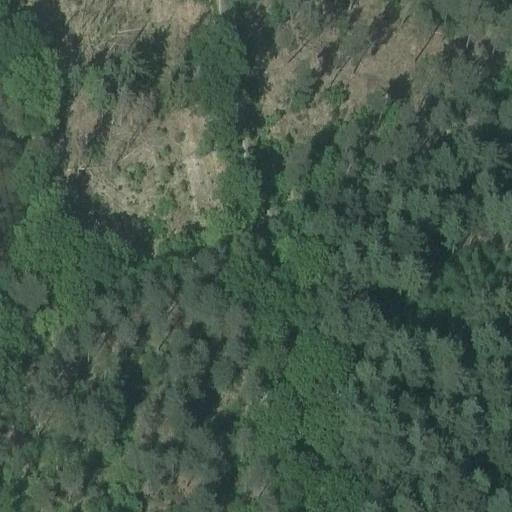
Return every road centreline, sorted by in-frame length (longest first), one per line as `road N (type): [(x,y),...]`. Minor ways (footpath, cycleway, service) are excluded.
road 1 (track): [(511,146),(269,243),(79,299),(0,365)]
road 2 (track): [(220,0),(318,511)]
